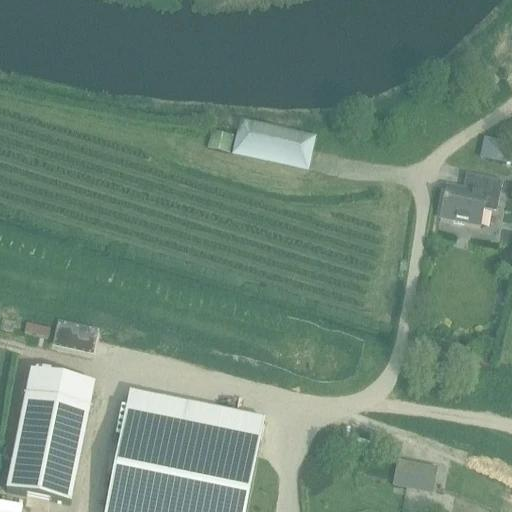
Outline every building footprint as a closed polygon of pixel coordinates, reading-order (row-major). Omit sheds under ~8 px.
[(308,172),(315,141),(239,125),(233,156),(308,172)] [(211,134),(208,151),(228,155),(231,139),(211,134)] [(495,143),(490,163),(506,166),(510,146),(495,143)] [(495,215),(498,200),(501,185),(466,177),(463,193),(445,189),(438,223),(480,232),(484,212),(495,215)] [(0,331),(18,336),(22,321),(0,315),(0,331)] [(98,333),(58,325),(54,342),(95,350),(98,333)] [(94,388),(30,375),(25,400),(89,413),(94,388)] [(115,471),(106,511),(246,511),(264,423),(130,396),(115,471)] [(89,413),(25,400),(6,495),(70,508),(89,413)] [(398,463),(393,489),(431,496),(436,470),(398,463)] [(431,510),(433,498),(395,493),(393,505),(431,510)]
